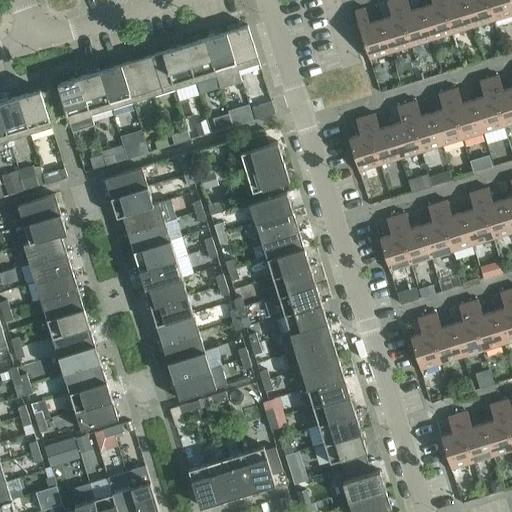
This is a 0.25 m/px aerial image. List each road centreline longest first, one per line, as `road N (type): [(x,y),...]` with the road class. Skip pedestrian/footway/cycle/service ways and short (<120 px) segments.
road 1 (unclassified): [(426,511),(266,0)]
road 2 (unclassified): [(33,43),(182,0)]
